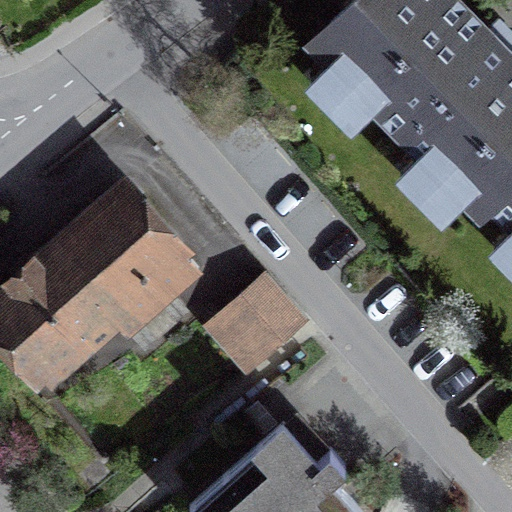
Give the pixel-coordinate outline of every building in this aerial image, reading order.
[(494,191),(511,172),(511,55),(509,52),(511,48),(489,26),(486,29),(457,0),(351,0),(317,35),(334,51),(309,75),(352,118),(376,94),(425,144),(402,168),(442,208),(465,185),(483,203),(494,191)] [(511,172),(494,191),(511,209),(511,222),(494,241),(511,258),(511,172)] [(197,266),(125,184),(0,292),(0,323),(38,367),(110,305),(128,326),(197,266)] [(305,315),(264,270),(218,311),(260,357),(305,315)] [(316,457),(283,421),(188,503),(195,511),(364,511),(332,474),(346,462),(330,444),(316,457)]
